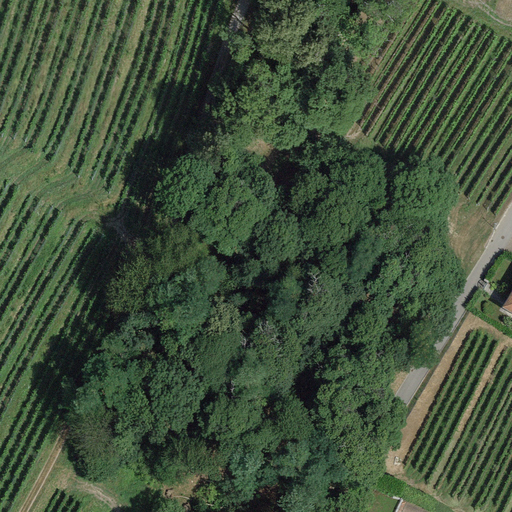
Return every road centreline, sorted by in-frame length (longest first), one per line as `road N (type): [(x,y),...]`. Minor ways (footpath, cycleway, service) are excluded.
road 1 (track): [(241,0),(150,236),(19,511)]
road 2 (unclassified): [(511,228),(313,511)]
